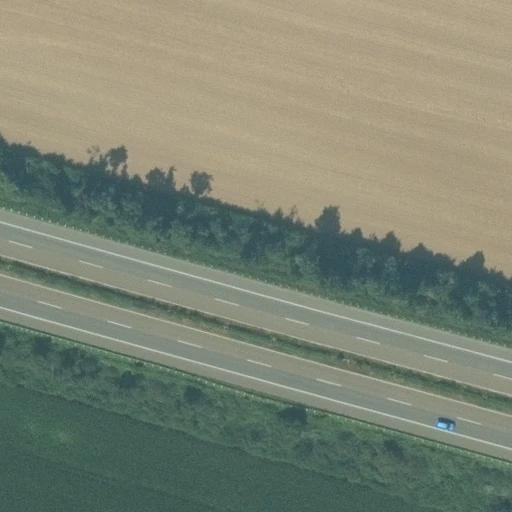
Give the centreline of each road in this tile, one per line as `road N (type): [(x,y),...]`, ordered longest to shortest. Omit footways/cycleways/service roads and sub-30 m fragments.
road 1 (motorway): [(0,283),(511,425)]
road 2 (motorway): [(511,371),(0,231)]
